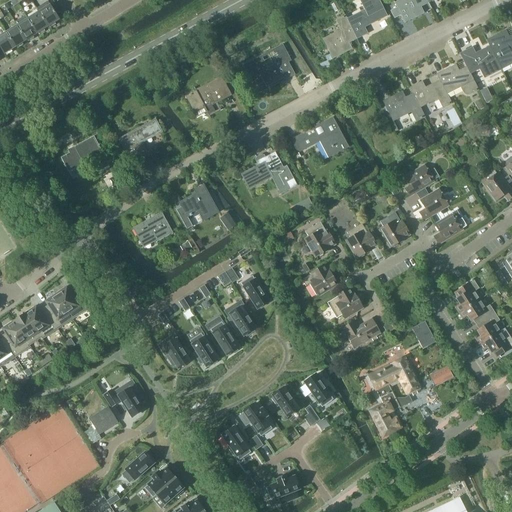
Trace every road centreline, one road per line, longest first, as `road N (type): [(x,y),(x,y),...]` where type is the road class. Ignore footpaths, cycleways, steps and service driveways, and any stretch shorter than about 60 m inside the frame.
road 1 (residential): [(83,238),(170,172),(503,0)]
road 2 (secondary): [(0,133),(247,0)]
road 3 (residential): [(237,256),(140,314),(83,238)]
road 4 (residential): [(495,401),(435,300),(429,284),(438,270)]
